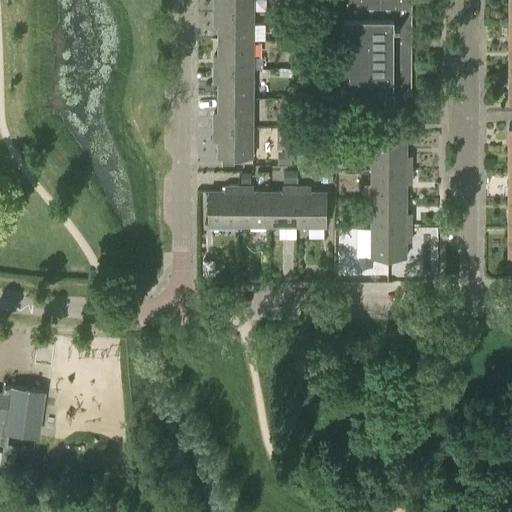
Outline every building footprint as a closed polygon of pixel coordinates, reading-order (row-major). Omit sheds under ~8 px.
[(213,0),(214,11),(254,11),(253,0),(213,0)] [(292,10),(291,0),(280,0),(281,10),(292,10)] [(412,0),(347,0),(348,16),(344,16),(344,102),(395,103),(395,93),(412,93),(412,0)] [(218,39),(253,40),(254,11),(214,11),(214,24),(219,25),(218,39)] [(294,40),(294,29),(284,29),(284,40),(294,40)] [(214,68),(253,68),(253,40),(218,39),(218,54),(214,54),(214,68)] [(218,97),(253,97),(253,68),(214,68),(213,82),(219,82),(218,97)] [(213,125),(253,126),(253,97),(218,97),(218,112),(213,111),(213,125)] [(253,126),(213,125),(213,139),(218,139),(218,155),(222,155),(233,155),(253,156),(253,126)] [(253,127),(255,146),(273,145),(272,125),(253,127)] [(407,139),(372,139),(372,168),(411,169),(411,155),(407,155),(407,139)] [(278,152),(278,164),(291,164),(291,152),(278,152)] [(233,163),(233,155),(222,155),(222,163),(233,163)] [(407,183),(411,183),(411,169),(372,168),(372,197),(407,197),(407,183)] [(283,172),(283,180),(297,180),(297,172),(283,172)] [(333,172),(321,172),(321,182),(333,182),(333,172)] [(209,225),(239,225),(239,186),(225,186),(225,190),(209,190),(209,225)] [(239,186),(239,225),(268,225),(268,190),(253,190),(253,186),(239,186)] [(268,190),(268,225),(297,226),(297,186),(283,186),(283,190),(268,190)] [(311,191),(311,186),(297,186),(297,226),(326,226),(327,191),(311,191)] [(411,213),(406,213),(407,197),(372,197),(372,226),(411,226),(411,213)] [(411,240),(411,226),(372,226),(371,256),(406,256),(406,240),(411,240)] [(359,257),(359,267),(372,268),(372,257),(359,257)] [(203,274),(215,274),(215,259),(203,260),(203,274)] [(0,391),(0,442),(5,443),(7,432),(37,436),(44,390),(3,384),(2,392),(0,391)]
